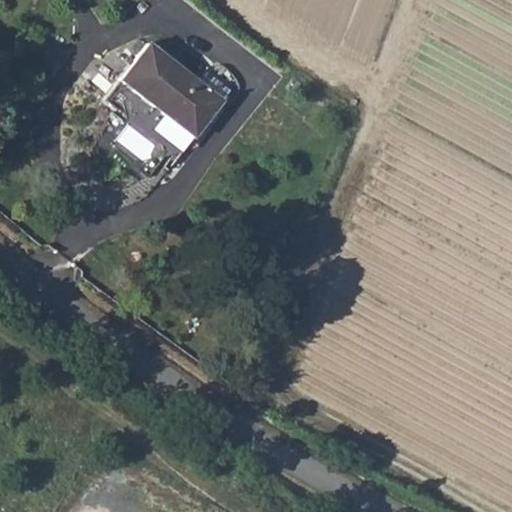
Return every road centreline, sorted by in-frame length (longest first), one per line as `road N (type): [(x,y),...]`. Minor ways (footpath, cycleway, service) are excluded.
road 1 (tertiary): [(0,253),(236,418),(395,511)]
road 2 (track): [(234,511),(0,334)]
